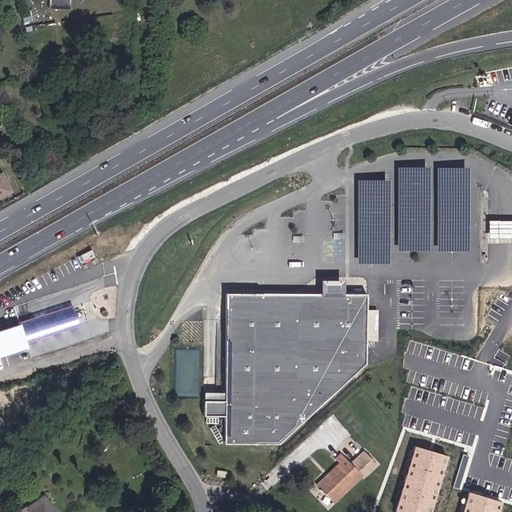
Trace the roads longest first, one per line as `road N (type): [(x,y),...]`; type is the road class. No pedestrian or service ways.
road 1 (residential): [(204,511),(203,493),(144,396),(123,318),(131,260),(168,218),(379,126),(419,117),(459,121),(511,141)]
road 2 (trunk): [(404,0),(0,229)]
road 3 (trunk): [(96,208),(386,68),(511,35)]
road 4 (trunk): [(96,208),(465,0)]
